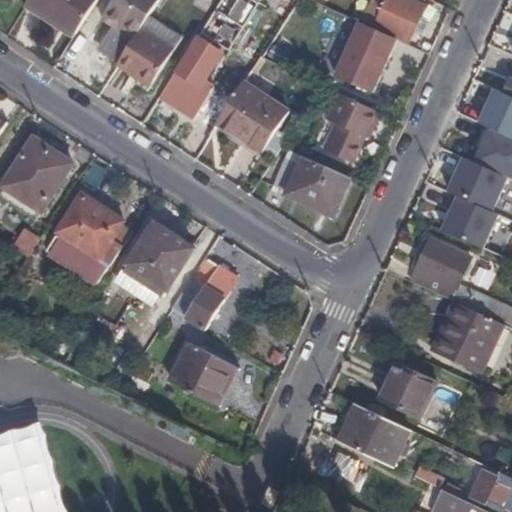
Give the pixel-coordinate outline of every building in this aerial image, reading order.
[(98,0),(30,0),(27,5),(75,37),(99,0),(98,0)] [(116,0),(104,19),(136,40),(145,27),(162,0),(116,0)] [(426,8),(409,0),(373,0),(364,20),(411,42),(416,29),(424,33),(428,24),(420,20),(426,8)] [(397,40),(360,23),(336,75),(373,92),(397,40)] [(178,48),(145,27),(136,40),(119,67),(152,88),(178,48)] [(198,40),(176,73),(188,80),(197,86),(200,87),(221,55),(198,40)] [(511,77),(508,76),(501,91),(511,95),(511,77)] [(244,84),(219,124),(262,153),(289,113),(244,84)] [(380,111),(339,93),(328,119),(337,123),(325,149),(357,163),(380,111)] [(511,186),(511,132),(488,121),(467,166),(511,186)] [(33,140),(3,187),(44,214),(74,167),(33,140)] [(350,178),(304,157),(288,194),(333,215),(350,178)] [(479,196),(454,185),(438,219),(468,233),(474,220),(464,216),(471,201),(476,203),(479,196)] [(86,197),(61,234),(101,261),(125,223),(86,197)] [(196,250),(157,225),(126,273),(164,298),(196,250)] [(16,250),(30,258),(38,246),(41,241),(28,232),(16,250)] [(495,322),(502,306),(478,295),(476,299),(459,291),(473,260),(434,243),(414,285),(446,300),(459,306),(465,309),(495,322)] [(175,312),(206,331),(240,279),(210,259),(175,312)] [(459,306),(455,314),(461,317),(465,309),(459,306)] [(483,374),(505,327),(495,322),(465,309),(461,317),(455,314),(437,353),(483,374)] [(235,368),(192,344),(171,383),(215,406),(235,368)] [(129,376),(145,385),(151,375),(135,366),(129,376)] [(439,386),(400,367),(383,402),(423,421),(439,386)] [(359,409),(342,445),(394,470),(411,434),(359,409)] [(63,511),(39,423),(0,434),(0,511),(63,511)] [(335,466),(326,462),(322,471),(362,490),(366,483),(357,478),(363,465),(341,454),(335,466)] [(511,509),(511,482),(487,470),(474,499),(501,511),(503,511),(506,507),(511,509)] [(482,511),(472,507),(431,487),(420,509),(426,511),(482,511)]
